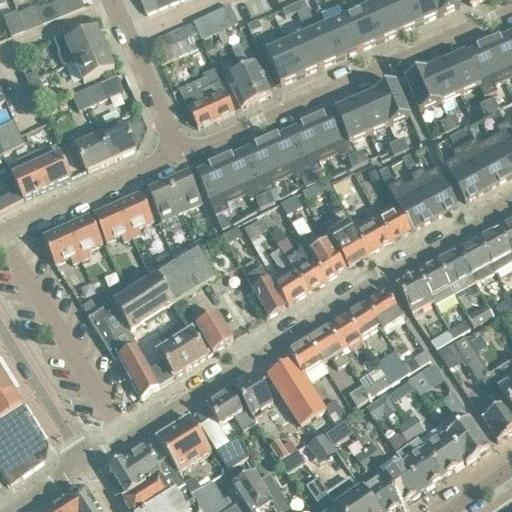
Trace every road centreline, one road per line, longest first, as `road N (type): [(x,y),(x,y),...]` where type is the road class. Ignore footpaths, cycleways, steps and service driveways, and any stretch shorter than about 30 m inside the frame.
road 1 (residential): [(511,197),(85,461)]
road 2 (residential): [(178,154),(511,8)]
road 3 (residential): [(0,236),(178,154)]
road 4 (residential): [(178,154),(109,0)]
road 5 (residential): [(85,461),(0,326)]
